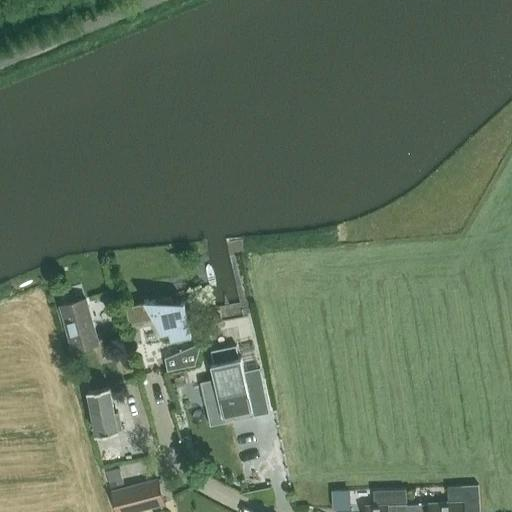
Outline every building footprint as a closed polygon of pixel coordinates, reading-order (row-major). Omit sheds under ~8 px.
[(129,324),(154,318),(166,342),(192,336),(185,302),(172,301),(171,296),(155,300),(145,299),(146,301),(126,306),(129,324)] [(74,350),(98,343),(85,298),(61,305),(74,350)] [(165,357),(167,370),(195,364),(201,342),(165,357)] [(215,379),(201,381),(209,419),(239,413),(240,419),(270,412),(260,367),(244,370),(242,357),(239,357),(236,346),(212,351),(214,363),(211,363),(215,379)] [(96,434),(118,430),(110,386),(88,390),(96,434)] [(106,471),(110,487),(124,483),(123,479),(127,478),(125,470),(120,471),(119,467),(106,471)] [(118,511),(132,511),(164,504),(157,479),(113,490),(118,511)] [(480,511),(479,484),(462,485),(463,501),(439,502),(439,503),(415,504),(415,511),(480,511)] [(351,491),(333,491),(333,511),(351,510),(351,491)] [(415,511),(415,504),(407,504),(407,503),(366,505),(366,511),(415,511)]
